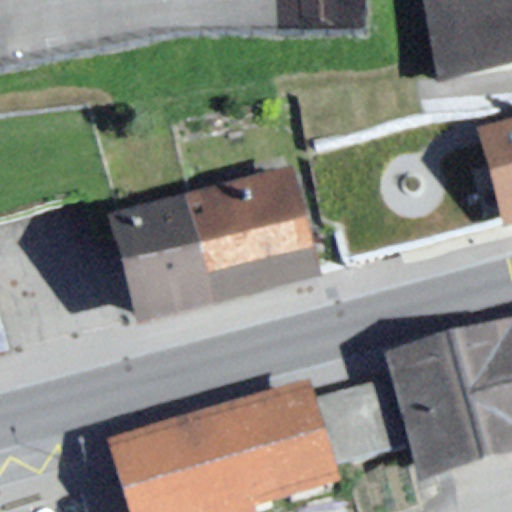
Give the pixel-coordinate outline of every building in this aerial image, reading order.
[(511,63),(511,0),(428,0),(440,74),(511,63)] [(511,116),(479,126),(508,225),(511,223),(511,116)] [(428,127),(311,161),(324,222),(336,227),(344,261),(419,244),(508,225),(479,126),(428,127)] [(312,287),(284,174),(101,220),(129,332),(312,287)] [(511,314),(387,346),(419,471),(511,447),(511,314)] [(339,482),(309,378),(105,436),(127,511),(256,511),(255,506),(339,482)]
